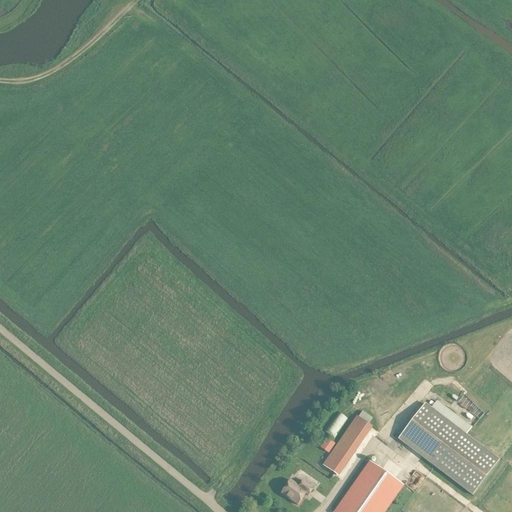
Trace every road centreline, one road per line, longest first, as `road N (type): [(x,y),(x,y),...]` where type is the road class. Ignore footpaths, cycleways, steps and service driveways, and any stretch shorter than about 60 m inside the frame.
road 1 (unclassified): [(220,511),(0,325)]
road 2 (track): [(474,511),(376,440),(318,511)]
road 3 (track): [(133,0),(74,57),(31,80),(0,81)]
